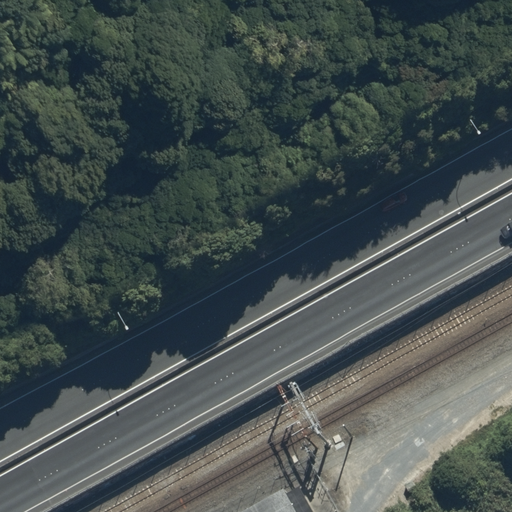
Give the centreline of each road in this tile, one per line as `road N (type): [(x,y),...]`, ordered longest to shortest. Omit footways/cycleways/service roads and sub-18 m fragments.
road 1 (trunk): [(511,218),(0,500)]
road 2 (trunk): [(0,433),(511,154)]
road 3 (track): [(511,379),(461,407),(379,511)]
